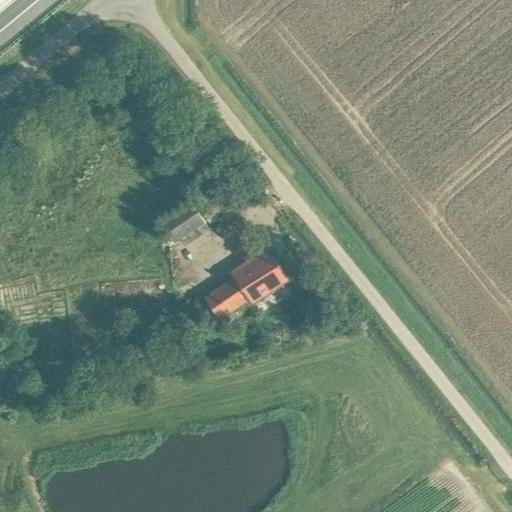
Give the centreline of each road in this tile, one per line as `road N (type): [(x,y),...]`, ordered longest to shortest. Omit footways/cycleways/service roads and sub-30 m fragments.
road 1 (unclassified): [(511,476),(135,0)]
road 2 (unclassified): [(0,96),(114,0)]
